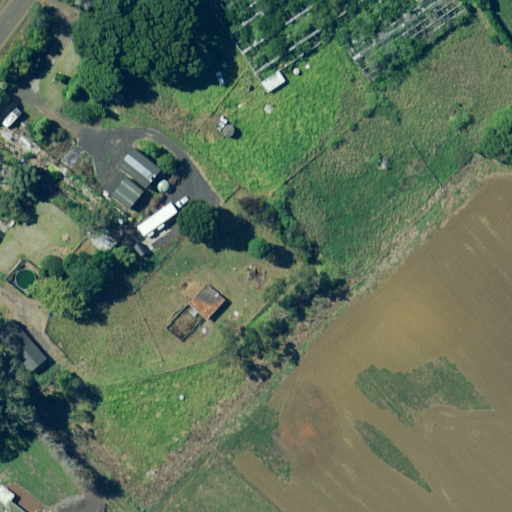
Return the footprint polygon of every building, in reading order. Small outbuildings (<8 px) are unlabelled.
[(162,171),(135,149),(120,168),(147,190),(162,171)] [(204,295),(193,308),(208,321),(219,309),(204,295)] [(199,321),(186,309),(167,330),(181,342),(199,321)] [(46,360),(13,321),(0,332),(0,337),(31,373),(46,360)] [(4,486),(0,490),(0,511),(46,511),(22,511),(13,504),(18,498),(4,486)]
